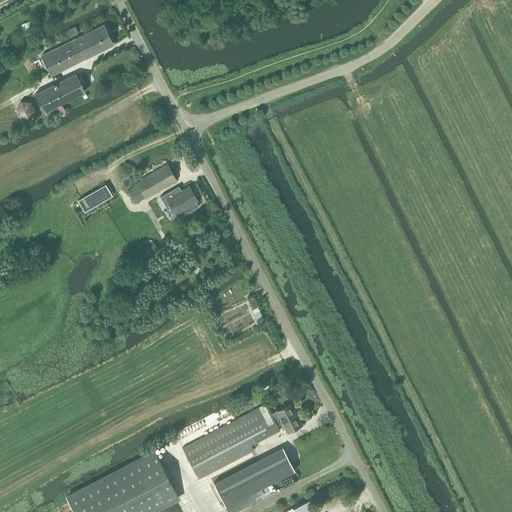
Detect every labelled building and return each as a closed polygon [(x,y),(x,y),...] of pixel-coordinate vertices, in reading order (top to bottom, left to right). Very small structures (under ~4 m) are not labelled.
[(103,24),(42,56),(52,75),(113,44),(103,24)] [(75,74),(35,94),(44,111),(84,91),(75,74)] [(29,100),(7,111),(16,130),(38,119),(29,100)] [(176,180),(167,164),(136,182),(138,185),(129,190),(136,203),(145,197),(146,198),(176,180)] [(106,184),(78,200),(85,212),(113,196),(106,184)] [(189,186),(167,199),(176,214),(198,201),(189,186)] [(148,241),(139,247),(147,260),(160,252),(153,241),(149,243),(148,241)] [(279,430),(277,425),(274,418),(266,404),(185,446),(200,477),(253,450),(250,445),(279,430)] [(279,416),(274,418),(277,425),(283,422),(287,432),(301,424),(291,404),(276,411),(279,416)] [(281,447),(213,482),(225,506),(294,470),(281,447)] [(154,451),(66,497),(73,511),(149,511),(178,497),(154,451)]
